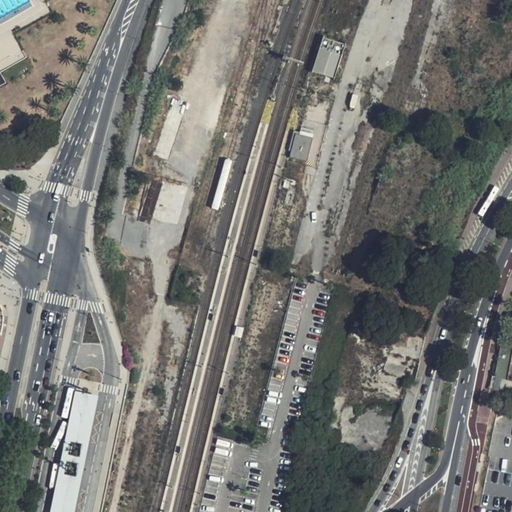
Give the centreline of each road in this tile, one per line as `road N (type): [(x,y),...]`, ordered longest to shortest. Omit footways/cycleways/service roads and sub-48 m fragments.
road 1 (primary): [(68,252),(143,0)]
road 2 (primary): [(17,511),(63,274)]
road 3 (primary): [(125,0),(46,222)]
road 4 (primary): [(455,428),(482,307),(511,240)]
road 5 (primary): [(444,337),(375,511)]
road 6 (tertiary): [(444,337),(417,498)]
road 7 (primary): [(511,190),(444,337)]
road 8 (primary): [(33,286),(0,437)]
